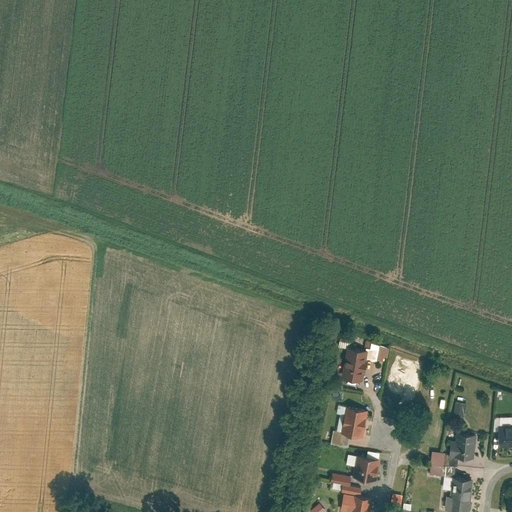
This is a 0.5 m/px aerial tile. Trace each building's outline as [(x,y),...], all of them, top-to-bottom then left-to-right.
[(342,377),(363,380),(368,349),(347,346),(342,377)] [(464,416),(466,403),(455,401),(453,414),(464,416)] [(363,436),(368,408),(344,404),(339,432),(363,436)] [(511,444),(511,423),(498,423),(498,445),(511,444)] [(475,459),(476,433),(457,433),(457,440),(451,440),(451,458),(475,459)] [(375,479),(380,456),(355,452),(351,475),(375,479)] [(329,481),(340,483),(339,490),(358,494),(360,486),(349,484),(350,475),(330,471),(329,481)] [(455,511),(469,511),(471,480),(451,479),(451,497),(445,497),(444,511),(455,511)] [(400,505),(403,495),(393,492),(390,502),(400,505)] [(369,511),(372,499),(352,496),(349,511),(369,511)] [(310,511),(324,511),(326,511),(319,502),(310,511)]
